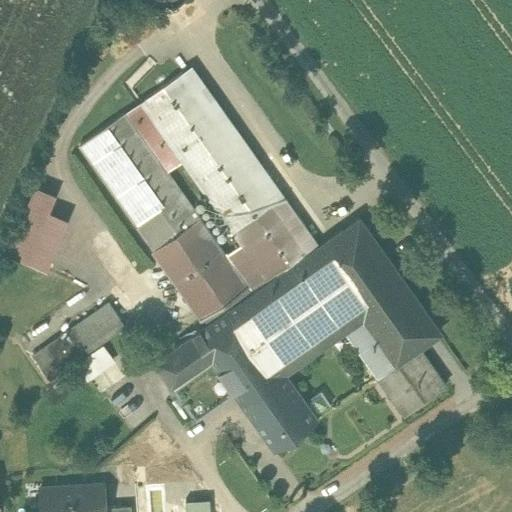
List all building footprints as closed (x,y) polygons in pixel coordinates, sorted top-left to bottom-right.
[(275,200),(183,70),(141,99),(150,111),(183,158),(233,229),(238,226),(275,200)] [(141,99),(125,110),(133,122),(150,111),(141,99)] [(80,142),(155,248),(152,250),(205,324),(269,279),(243,242),(226,253),(200,216),(167,169),(133,122),(125,110),(80,142)] [(183,158),(150,111),(133,122),(167,169),(183,158)] [(53,267),(69,214),(53,209),(59,190),(34,182),(11,254),(53,267)] [(310,250),(275,200),(238,226),(233,229),(243,242),(269,279),(310,250)] [(440,330),(359,216),(315,246),(364,315),(397,361),(420,345),(440,330)] [(205,324),(193,332),(221,371),(235,391),(242,401),(286,371),(346,328),(364,315),(315,246),(310,250),(269,279),(205,324)] [(109,300),(34,352),(46,370),(121,318),(109,300)] [(397,361),(364,315),(346,328),(378,374),(397,361)] [(221,371),(193,332),(154,360),(181,399),(221,371)] [(397,361),(378,374),(405,412),(446,383),(420,345),(397,361)] [(221,371),(181,399),(195,419),(235,391),(221,371)] [(286,371),(242,401),(275,447),(318,417),(286,371)] [(105,483),(42,487),(43,511),(106,511),(106,504),(105,483)] [(132,511),(132,503),(106,504),(106,511),(132,511)]
